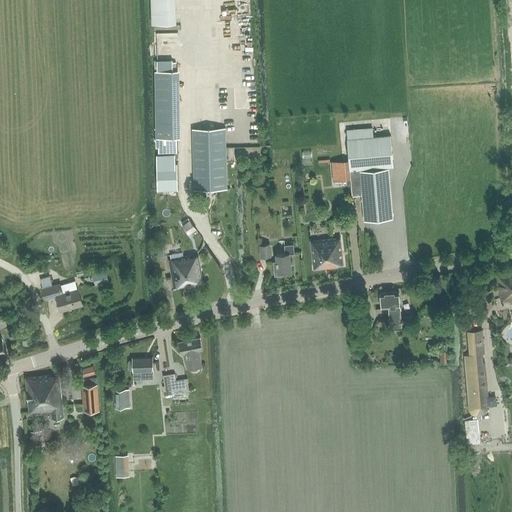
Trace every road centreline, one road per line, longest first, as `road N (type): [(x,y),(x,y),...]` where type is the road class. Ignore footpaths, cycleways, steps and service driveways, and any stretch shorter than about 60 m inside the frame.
road 1 (tertiary): [(5,370),(127,332),(511,250)]
road 2 (unknown): [(235,307),(227,269),(186,190),(186,76)]
road 3 (unclassified): [(19,511),(16,413),(5,370)]
